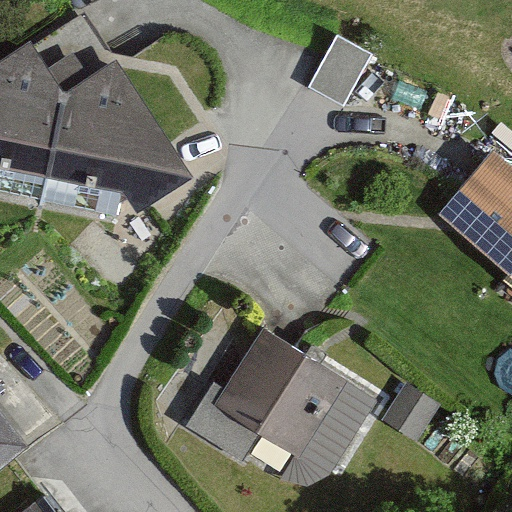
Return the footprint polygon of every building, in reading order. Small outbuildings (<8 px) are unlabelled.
[(345,93),(371,40),(334,22),(308,75),(345,93)] [(0,74),(0,211),(118,234),(122,216),(146,220),(202,186),(126,65),(115,71),(86,25),(41,54),(39,50),(0,74)] [(511,170),(496,157),(440,221),(511,283),(511,170)] [(352,387),(267,332),(231,390),(220,383),(191,429),(247,465),(266,437),(304,461),(352,387)] [(440,409),(410,389),(385,425),(415,445),(440,409)] [(0,479),(33,453),(0,412),(0,479)] [(57,511),(48,501),(34,511),(57,511)]
